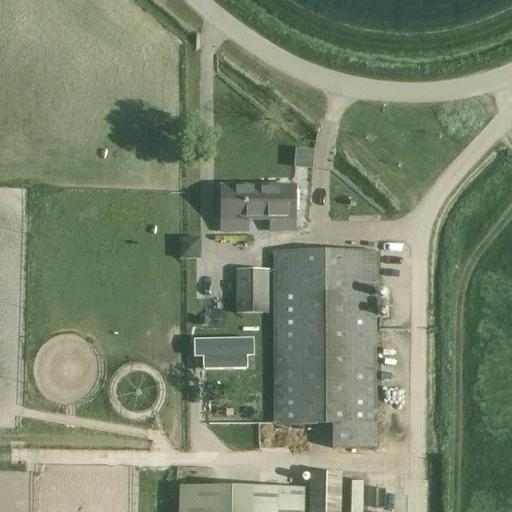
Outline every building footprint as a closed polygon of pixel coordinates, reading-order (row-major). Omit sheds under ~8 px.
[(270,219),(270,232),(295,232),(294,187),(257,188),(258,220),(270,219)] [(221,188),(221,232),(246,232),(246,220),(258,220),(257,188),(221,188)] [(502,197),(479,219),(487,226),(510,204),(502,197)] [(181,240),(182,259),(214,258),(214,239),(181,240)] [(331,449),(377,449),(375,250),(272,251),(273,426),(331,426),(331,449)] [(267,314),(268,271),(235,270),(234,313),(267,314)] [(251,339),(192,340),(193,357),(202,357),(202,370),(245,369),(245,356),(251,356),(251,339)] [(339,511),(341,474),(309,473),(307,511),(339,511)] [(177,511),(303,511),(303,489),(178,487),(177,511)]
